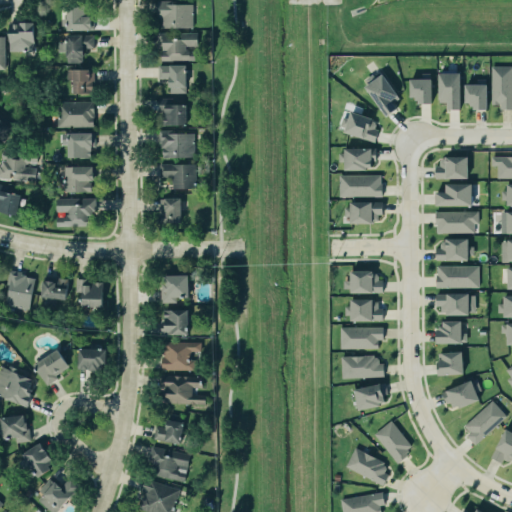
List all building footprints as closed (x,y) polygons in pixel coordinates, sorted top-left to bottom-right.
[(161,29),(195,28),(195,2),(161,3),(161,29)] [(94,30),(95,7),(69,7),(69,19),(64,19),(63,30),(94,30)] [(12,23),(11,51),(38,52),(39,23),(12,23)] [(199,33),(160,34),(160,47),(164,47),(164,62),(200,61),(199,49),(200,49),(199,33)] [(70,64),(87,63),(86,49),(96,49),(96,35),(70,36),(70,42),(60,42),(60,52),(69,52),(70,64)] [(0,69),(7,70),(8,37),(0,36),(0,69)] [(190,93),(189,65),(161,66),(161,80),(172,80),(172,94),(190,93)] [(511,66),(494,67),(494,105),(503,105),(503,110),(511,109),(511,66)] [(76,81),(76,94),(96,93),(96,70),(69,70),(69,81),(76,81)] [(388,74),(378,80),(376,75),(367,80),(388,118),(400,111),(395,101),(401,98),(388,74)] [(465,74),(443,74),(442,103),(450,103),(450,110),(464,110),(465,74)] [(414,80),(414,102),(436,102),(436,80),(414,80)] [(468,108),(491,108),(491,85),(469,85),(468,108)] [(189,126),(189,105),(179,105),(179,99),(162,99),(162,126),(189,126)] [(61,103),(61,128),(97,127),(96,102),(61,103)] [(378,120),(355,112),(348,133),(378,143),(382,130),(375,128),(378,120)] [(0,139),(6,143),(16,127),(0,117),(0,139)] [(71,158),(95,159),(96,134),(71,133),(71,158)] [(196,133),(163,133),(163,159),(197,158),(196,133)] [(377,150),(348,149),(348,171),(377,171),(377,150)] [(39,168),(28,168),(28,156),(5,155),(4,164),(0,164),(0,179),(38,181),(39,168)] [(471,180),(472,158),(444,157),(444,166),(438,166),(437,179),(471,180)] [(500,179),(511,178),(511,157),(494,158),(494,167),(499,167),(500,179)] [(175,190),(198,189),(197,164),(161,166),(162,178),(175,178),(175,190)] [(97,167),(67,168),(67,193),(97,192),(97,167)] [(342,197),(385,197),(384,175),(342,176),(342,197)] [(439,207),(475,207),(475,184),(449,185),(449,193),(439,193),(439,207)] [(0,212),(20,215),(23,194),(0,191),(0,212)] [(59,227),(95,226),(95,199),(59,200),(59,215),(59,227)] [(163,225),(185,224),(184,199),(162,200),(163,225)] [(354,225),(379,224),(379,216),(386,216),(385,203),(348,204),(348,217),(354,217),(354,225)] [(481,212),(438,212),(439,234),(477,233),(477,224),(481,224),(481,212)] [(474,239),(439,240),(440,262),(474,261),(474,239)] [(439,289),(482,288),(481,266),(439,266),(439,289)] [(379,272),(353,272),(354,294),(386,293),(386,280),(380,281),(379,272)] [(32,311),(38,277),(13,273),(7,306),(32,311)] [(165,304),(179,303),(178,299),(192,298),(192,276),(164,277),(165,304)] [(71,280),(59,278),(58,283),(46,281),(44,298),(68,302),(71,280)] [(106,281),(78,282),(78,294),(84,294),(84,308),(106,307),(106,281)] [(438,295),(439,308),(445,307),(446,316),(478,315),(478,294),(438,295)] [(379,300),(353,300),(353,307),(348,307),(348,316),(354,316),(354,322),(386,322),(386,309),(379,309),(379,300)] [(190,311),(165,311),(166,336),(191,336),(190,311)] [(440,344),(465,344),(464,322),(446,322),(447,329),(440,329),(440,344)] [(343,350),(381,349),(381,342),(386,342),(386,328),(342,328),(343,350)] [(165,370),(196,371),(196,352),(203,353),(204,343),(165,342),(165,370)] [(82,372),(108,372),(108,350),(82,350),(82,372)] [(71,368),(63,351),(38,364),(49,386),(63,379),(60,374),(71,368)] [(467,375),(466,353),(441,354),(442,376),(467,375)] [(343,357),(344,379),(387,377),(386,363),(379,364),(379,356),(343,357)] [(29,407),(39,379),(3,366),(0,375),(0,398),(1,396),(29,407)] [(204,377),(164,376),(164,404),(208,405),(208,395),(194,395),(195,388),(204,388),(204,377)] [(483,401),(480,393),(484,392),(479,380),(446,393),(454,413),(483,401)] [(391,404),(386,384),(357,391),(362,412),(391,404)] [(464,429),(479,445),(509,417),(494,401),(464,429)] [(4,418),(5,443),(31,441),(30,416),(4,418)] [(169,429),(158,427),(156,440),(184,444),(187,423),(170,421),(169,429)] [(376,435),(399,463),(416,449),(394,421),(376,435)] [(494,457),(511,466),(511,431),(510,430),(494,457)] [(43,476),(58,462),(41,443),(26,457),(43,476)] [(150,467),(159,468),(158,477),(187,481),(189,473),(191,473),(193,454),(153,448),(150,467)] [(390,463),(356,450),(348,470),(387,485),(391,475),(386,473),(390,463)] [(38,498),(52,511),(59,511),(83,488),(73,478),(63,488),(55,481),(38,498)] [(178,511),(178,485),(145,485),(144,493),(145,493),(145,511),(178,511)] [(380,511),(380,506),(384,505),(382,492),(340,500),(342,511),(380,511)]
